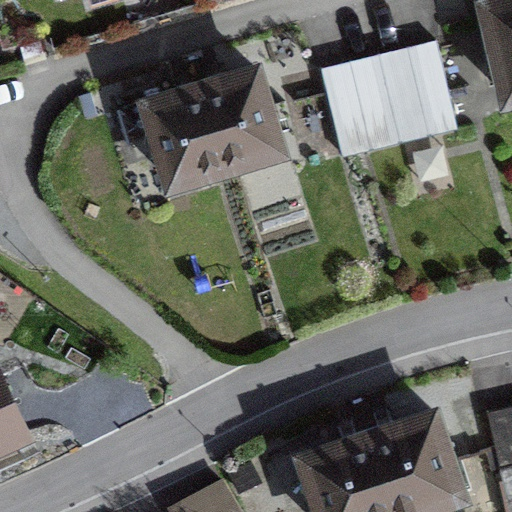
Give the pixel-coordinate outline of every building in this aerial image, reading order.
[(511,0),(487,0),(484,1),(495,49),(506,96),(511,94),(511,0)] [(436,39),(322,67),(343,153),(457,125),(436,39)] [(220,78),(182,90),(146,101),(170,180),(280,148),(255,68),(220,78)] [(0,441),(23,432),(0,381),(0,441)] [(511,511),(511,404),(487,409),(508,511),(511,511)] [(434,412),(369,433),(394,511),(398,511),(460,492),(434,412)] [(394,511),(369,433),(304,454),(322,511),(394,511)] [(240,511),(222,478),(172,506),(174,511),(240,511)]
